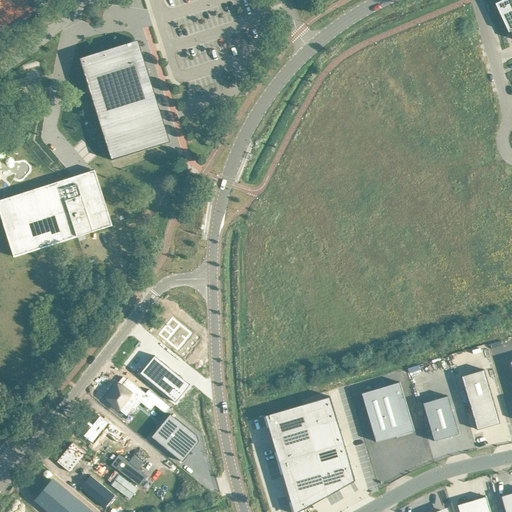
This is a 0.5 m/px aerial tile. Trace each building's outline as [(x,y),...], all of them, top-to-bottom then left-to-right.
[(511,0),(502,0),(495,4),(508,32),(511,30),(511,32),(511,0)] [(93,54),(80,59),(112,160),(134,153),(133,150),(167,139),(136,44),(94,57),(93,54)] [(6,172),(19,166),(15,157),(2,164),(6,172)] [(61,187),(0,206),(0,213),(14,256),(78,236),(112,225),(109,215),(96,176),(77,182),(76,180),(61,186),(61,187)] [(163,330),(160,334),(178,348),(185,340),(182,337),(187,331),(172,318),(163,329),(163,330)] [(155,355),(140,373),(176,402),(190,384),(155,355)] [(484,370),(461,376),(477,430),(500,423),(484,370)] [(118,384),(107,399),(112,403),(111,404),(119,410),(119,409),(127,416),(133,408),(135,410),(141,403),(145,405),(151,398),(128,379),(122,386),(121,386),(118,384)] [(362,393),(376,442),(414,431),(400,382),(362,393)] [(330,396),(265,415),(293,511),(298,511),(355,480),(330,396)] [(448,396),(423,403),(434,441),(459,434),(448,396)] [(86,425),(80,432),(93,443),(93,442),(103,430),(109,436),(116,441),(124,432),(104,415),(102,417),(96,412),(90,419),(89,418),(84,424),(86,425)] [(171,414),(152,437),(183,462),(202,439),(171,414)] [(72,442),(56,462),(70,472),(86,453),(72,442)] [(114,452),(107,461),(135,484),(142,475),(114,452)] [(163,465),(145,486),(163,501),(194,491),(185,484),(184,485),(177,479),(178,478),(163,465)] [(110,484),(130,499),(137,489),(117,474),(110,484)] [(91,475),(81,488),(105,508),(115,496),(91,475)] [(91,511),(52,479),(36,499),(51,511),(91,511)] [(505,511),(511,511),(511,493),(501,496),(505,511)] [(490,511),(485,497),(457,505),(459,511),(490,511)]
